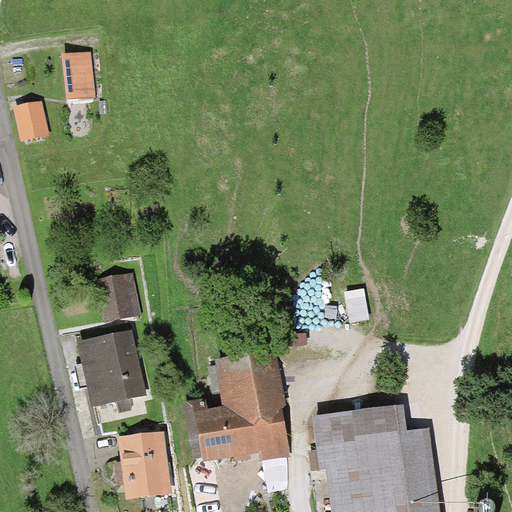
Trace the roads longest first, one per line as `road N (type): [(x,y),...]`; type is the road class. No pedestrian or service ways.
road 1 (residential): [(84,511),(0,122)]
road 2 (track): [(511,228),(482,307),(458,511)]
